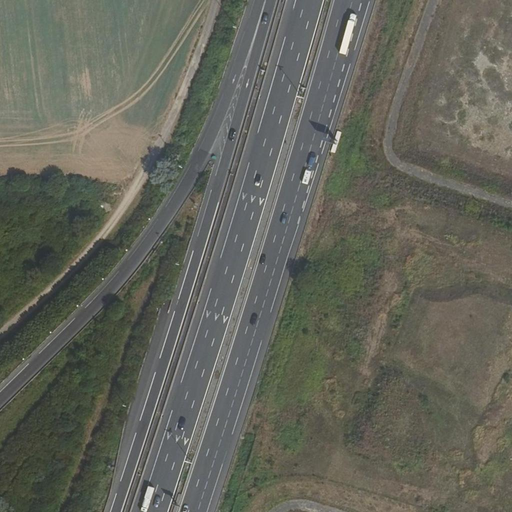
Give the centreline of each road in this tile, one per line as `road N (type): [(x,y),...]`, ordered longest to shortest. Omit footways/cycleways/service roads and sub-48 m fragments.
road 1 (motorway): [(191,511),(348,0)]
road 2 (motorway): [(271,0),(115,511)]
road 3 (motorway): [(310,0),(154,511)]
road 4 (motorway): [(261,0),(184,197),(109,292),(0,401)]
road 5 (track): [(215,0),(144,175),(78,264),(0,334)]
road 6 (track): [(432,0),(387,135),(392,161)]
road 7 (track): [(392,161),(511,203)]
